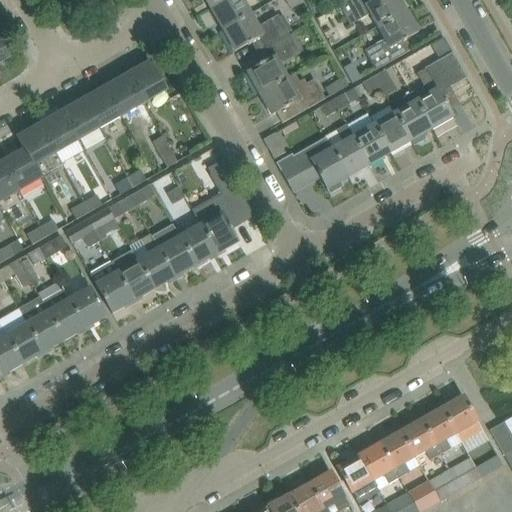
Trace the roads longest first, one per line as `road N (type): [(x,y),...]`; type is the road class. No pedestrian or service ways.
road 1 (residential): [(202,483),(511,321)]
road 2 (residential): [(298,259),(0,425)]
road 3 (residential): [(298,259),(162,16)]
road 4 (residential): [(298,259),(473,159)]
road 5 (secondary): [(271,372),(428,284)]
road 6 (secondary): [(130,448),(271,372)]
road 7 (secondary): [(130,448),(78,462),(0,502)]
road 8 (residential): [(202,483),(271,372)]
